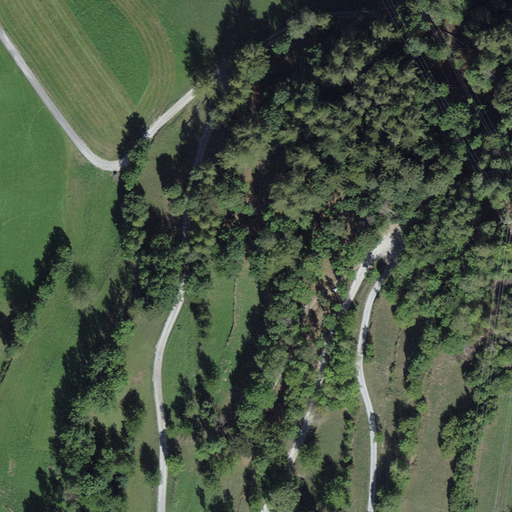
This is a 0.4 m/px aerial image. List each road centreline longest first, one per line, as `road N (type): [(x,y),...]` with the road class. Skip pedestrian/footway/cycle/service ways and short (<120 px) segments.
road 1 (track): [(0,34),(86,152),(115,167),(194,93),(223,77),(195,154),(183,265)]
road 2 (track): [(390,246),(365,310),(364,382),(375,448),(367,511)]
road 3 (track): [(262,511),(362,269)]
road 4 (track): [(183,265),(182,297),(156,372),(160,511)]
road 5 (track): [(419,0),(395,14),(335,18),(301,30),(223,77)]
road 6 (track): [(511,174),(390,246)]
